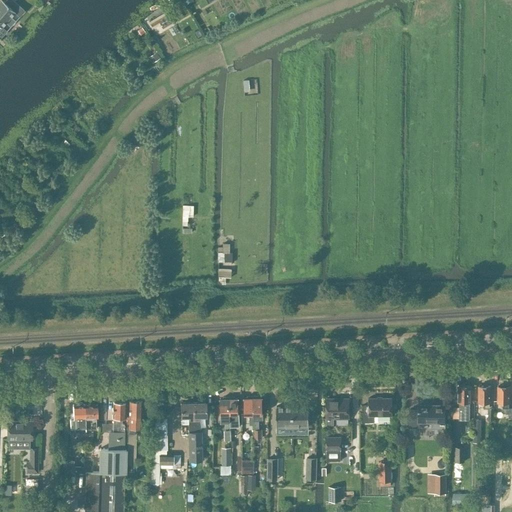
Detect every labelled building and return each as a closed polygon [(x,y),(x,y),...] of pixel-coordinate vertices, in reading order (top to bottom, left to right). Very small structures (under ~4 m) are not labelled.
[(24,10),(12,0),(5,0),(4,2),(2,0),(0,0),(0,35),(1,36),(6,30),(1,26),(14,11),(19,16),(24,10)] [(164,10),(148,21),(151,26),(158,22),(162,28),(172,22),(164,10)] [(154,35),(149,37),(155,47),(159,45),(154,35)] [(156,52),(148,57),(152,63),(160,58),(156,52)] [(75,124),(71,129),(76,134),(80,128),(75,124)] [(39,190),(36,194),(38,196),(35,199),(39,202),(45,195),(39,190)] [(192,205),(183,205),(182,225),(187,225),(187,216),(191,216),(192,205)] [(223,247),(218,247),(218,262),(231,262),(231,252),(229,252),(229,243),(223,243),(223,247)] [(232,268),(218,268),(218,276),(219,276),(219,280),(225,280),(226,277),(231,277),(232,268)] [(466,385),(464,384),(461,384),(460,385),(459,385),(458,401),(459,401),(459,420),(470,420),(470,401),(470,385),(466,385)] [(487,384),(484,384),(483,385),(478,385),(478,402),(484,402),(483,407),(489,407),(490,402),(490,385),(488,385),(487,384)] [(498,385),(498,401),(503,401),(503,411),(506,413),(508,414),(508,418),(511,418),(511,408),(509,408),(509,401),(510,401),(510,385),(509,385),(508,385),(508,384),(502,384),(502,385),(498,385)] [(254,424),(254,429),(259,429),(259,424),(258,412),(263,412),(262,397),(259,397),(259,395),(253,396),(254,424)] [(223,398),(220,398),(221,414),(221,422),(225,421),(226,427),(230,427),(229,396),(223,396),(223,398)] [(235,396),(229,396),(230,427),(235,427),(234,421),(239,421),(238,398),(235,398),(235,396)] [(254,424),(253,396),(247,396),(247,397),(244,397),(245,413),(249,413),(250,424),(254,424)] [(336,398),(326,398),(326,419),(349,418),(349,398),(336,398)] [(391,416),(391,398),(369,398),(369,405),(362,405),(363,422),(374,422),(374,416),(391,416)] [(109,431),(109,442),(124,442),(124,424),(121,424),(122,417),(125,417),(126,402),(120,402),(120,401),(115,400),(114,402),(113,402),(113,417),(114,417),(113,431),(109,431)] [(142,401),(130,401),(129,415),(130,415),(130,420),(129,420),(129,426),(135,426),(135,421),(138,421),(139,415),(142,415),(142,401)] [(194,431),(189,431),(189,460),(201,460),(200,431),(199,431),(198,416),(206,416),(205,401),(193,402),(194,431)] [(87,404),(85,404),(85,417),(85,429),(96,428),(95,417),(97,417),(97,403),(91,404),(90,402),(88,402),(87,403),(87,404)] [(188,416),(189,431),(194,431),(193,402),(180,402),(181,416),(188,416)] [(69,426),(68,426),(68,432),(79,432),(79,433),(85,433),(85,429),(85,417),(85,404),(83,404),(82,403),(79,403),(78,404),(73,404),(73,417),(69,418),(69,426)] [(445,405),(418,404),(418,409),(410,408),(410,426),(419,426),(419,421),(432,422),(432,426),(444,427),(445,405)] [(286,427),(292,427),(292,405),(286,405),(286,406),(277,406),(276,406),(276,426),(277,426),(277,425),(286,425),(286,427)] [(299,405),(292,405),(292,427),(298,427),(298,425),(308,425),(308,406),(299,406),(299,405)] [(7,420),(7,438),(31,438),(31,420),(7,420)] [(167,450),(167,429),(154,429),(155,450),(167,450)] [(259,429),(254,429),(254,438),(262,438),(262,429),(259,429)] [(135,433),(128,433),(127,464),(135,465),(135,433)] [(326,451),(327,451),(340,451),(341,451),(341,436),(326,436),(326,451)] [(124,442),(109,442),(108,448),(100,448),(99,471),(124,471),(124,472),(125,472),(126,449),(124,449),(124,442)] [(464,447),(455,446),(455,461),(464,461),(464,447)] [(38,447),(29,447),(29,461),(26,461),(26,473),(38,473),(38,447)] [(231,452),(231,447),(222,447),(222,464),(220,464),(220,474),(231,474),(231,469),(231,452)] [(340,451),(327,451),(327,460),(340,460),(340,451)] [(174,454),(159,454),(158,462),(151,462),(150,483),(159,484),(160,468),(180,468),(181,455),(174,454)] [(306,457),(306,472),(315,472),(316,457),(306,457)] [(84,471),(86,471),(84,511),(122,511),(124,472),(124,471),(99,471),(91,471),(92,458),(84,458),(84,471)] [(277,479),(277,458),(268,458),(268,479),(277,479)] [(253,459),(242,459),(242,472),(253,472),(253,459)] [(67,460),(66,472),(74,472),(74,466),(75,460),(67,460)] [(390,461),(386,461),(379,461),(380,482),(390,481),(390,461)] [(434,473),(434,491),(440,491),(445,491),(445,474),(434,473)] [(248,474),(247,482),(256,482),(256,475),(249,474),(248,474)] [(36,478),(26,478),(26,490),(36,490),(36,478)] [(338,486),(329,486),(329,501),(338,500),(341,500),(341,486),(338,486)] [(490,488),(480,488),(479,503),(490,503),(490,488)]
